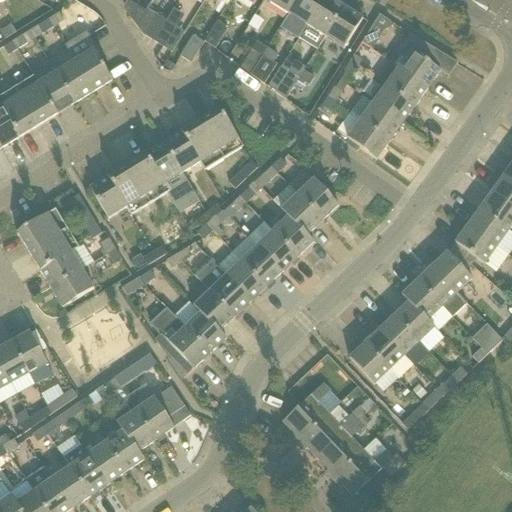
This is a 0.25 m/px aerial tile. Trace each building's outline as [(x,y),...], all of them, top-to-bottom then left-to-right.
[(153,0),(128,0),(127,3),(136,9),(130,19),(136,28),(147,11),(153,0)] [(264,0),(264,1),(288,16),(297,0),(264,0)] [(323,0),(297,0),(288,16),(289,17),(282,29),(299,39),(323,0)] [(325,39),(344,8),(330,0),(323,0),(299,39),(318,51),(325,39)] [(325,39),(344,51),(363,20),(344,8),(325,39)] [(153,43),(166,22),(147,11),(136,28),(143,36),(153,43)] [(64,22),(60,15),(49,21),(53,28),(64,22)] [(387,21),(380,16),(362,44),(369,49),(387,21)] [(49,21),(38,28),(31,32),(35,39),(43,35),(53,28),(49,21)] [(177,29),(166,22),(153,43),(164,50),(177,29)] [(217,22),(205,43),(215,50),(228,29),(217,22)] [(11,26),(0,33),(5,41),(16,34),(11,26)] [(35,39),(31,32),(12,43),(17,51),(35,39)] [(457,65),(410,35),(396,54),(405,61),(399,69),(398,70),(427,90),(440,72),(448,78),(457,65)] [(193,37),(180,58),(191,64),(203,44),(193,37)] [(8,56),(17,51),(12,43),(3,49),(8,56)] [(251,76),(262,58),(267,50),(257,44),(253,52),(254,52),(242,70),(251,76)] [(264,86),(276,66),(272,64),(277,57),(267,50),(262,58),(251,76),(264,86)] [(75,63),(93,94),(112,82),(93,51),(75,63)] [(351,63),(358,67),(362,62),(354,57),(351,63)] [(164,68),(170,73),(174,66),(168,62),(164,68)] [(75,63),(56,74),(75,106),(93,94),(75,63)] [(358,67),(351,63),(340,80),(347,85),(358,67)] [(386,87),(415,108),(427,90),(398,70),(399,69),(392,64),(379,82),(386,87)] [(292,66),(275,94),(286,101),(299,80),(299,81),(304,73),(292,66)] [(314,79),(304,73),(299,81),(309,87),(314,79)] [(56,74),(38,85),(57,116),(75,106),(56,74)] [(0,107),(19,139),(32,131),(48,121),(57,116),(38,85),(34,78),(25,83),(9,93),(0,98),(0,107)] [(335,104),(337,101),(347,85),(340,80),(328,99),(335,104)] [(307,86),(299,81),(295,87),(303,92),(307,86)] [(386,87),(373,104),(402,126),(415,108),(386,87)] [(339,107),(335,104),(328,99),(319,113),(330,120),(339,107)] [(402,126),(373,104),(361,122),(390,143),(402,126)] [(19,139),(0,107),(0,150),(0,151),(19,139)] [(220,110),(205,119),(191,128),(181,134),(200,165),(204,172),(214,166),(229,157),(243,148),(220,110)] [(377,161),(390,143),(361,122),(351,115),(337,134),(347,141),(377,161)] [(183,175),(200,165),(181,134),(164,144),(183,175)] [(191,188),(183,175),(164,144),(145,156),(169,194),(167,195),(170,201),(191,188)] [(133,163),(118,172),(107,179),(126,209),(126,210),(131,217),(142,210),(156,202),(167,195),(169,194),(145,156),(133,163)] [(280,161),(271,169),(277,176),(286,167),(280,161)] [(252,162),(239,174),(246,181),(258,169),(252,162)] [(511,166),(503,178),(511,184),(511,166)] [(268,184),(277,176),(271,169),(262,178),(268,184)] [(235,191),(246,181),(239,174),(229,184),(235,191)] [(511,184),(503,178),(492,194),(511,207),(511,184)] [(108,220),(111,219),(126,210),(126,209),(107,179),(90,190),(108,220)] [(339,207),(314,181),(298,196),(322,222),(339,207)] [(249,191),(240,200),(245,206),(255,197),(249,191)] [(511,207),(492,194),(479,211),(508,232),(511,226),(511,207)] [(298,196),(282,211),(289,218),(307,237),(308,236),(322,222),(298,196)] [(69,202),(78,217),(88,232),(93,240),(101,235),(96,227),(87,212),(78,197),(69,202)] [(231,220),(245,206),(240,200),(226,213),(229,217),(228,218),(231,220)] [(216,206),(207,214),(213,221),(221,214),(221,212),(216,206)] [(64,226),(55,211),(17,234),(26,249),(36,264),(41,272),(71,253),(71,254),(79,249),(74,241),(64,226)] [(511,234),(508,232),(479,211),(468,228),(508,257),(511,251),(511,234)] [(226,213),(224,215),(221,212),(221,214),(213,221),(207,226),(213,233),(228,218),(229,217),(226,213)] [(203,230),(207,226),(213,221),(207,214),(197,224),(203,230)] [(273,232),(298,259),(314,243),(308,236),(307,237),(289,218),(287,219),(273,232)] [(178,223),(160,233),(168,246),(185,235),(178,223)] [(249,238),(282,274),(298,259),(273,232),(272,233),(264,224),(249,238)] [(204,242),(213,233),(207,226),(203,230),(199,234),(197,235),(204,242)] [(508,257),(468,228),(455,245),(496,273),(508,257)] [(224,235),(218,229),(213,233),(220,239),(224,235)] [(266,289),(282,274),(249,238),(233,254),(266,289)] [(102,245),(108,255),(116,251),(110,240),(102,245)] [(150,255),(155,263),(168,256),(163,247),(150,255)] [(189,249),(178,255),(182,263),(193,256),(189,249)] [(122,262),(116,251),(108,255),(115,266),(122,262)] [(41,272),(51,290),(82,271),(71,254),(71,253),(41,272)] [(217,268),(251,304),(266,289),(233,254),(217,268)] [(471,279),(447,254),(433,267),(457,293),(471,279)] [(155,263),(150,255),(143,259),(148,268),(155,263)] [(171,270),(182,263),(178,255),(167,262),(171,270)] [(457,293),(433,267),(417,282),(442,308),(453,319),(467,305),(456,294),(457,293)] [(201,283),(210,292),(235,319),(251,304),(217,268),(201,283)] [(63,309),(94,291),(82,271),(51,290),(63,309)] [(151,273),(140,279),(144,287),(155,280),(151,273)] [(126,298),(144,287),(140,279),(122,290),(126,298)] [(409,303),(427,322),(442,308),(417,282),(402,297),(408,304),(409,303)] [(220,333),(235,319),(210,292),(193,308),(200,315),(201,314),(219,334),(220,333)] [(408,304),(395,317),(418,343),(433,329),(427,322),(409,303),(408,304)] [(193,370),(194,371),(210,355),(185,329),(175,318),(174,318),(167,310),(149,326),(160,338),(155,341),(167,356),(183,380),(193,370)] [(201,314),(200,315),(185,329),(210,355),(226,340),(220,333),(219,334),(201,314)] [(418,343),(395,317),(380,331),(404,357),(418,343)] [(511,329),(501,340),(503,342),(508,347),(511,342),(511,329)] [(380,331),(365,345),(389,371),(404,357),(380,331)] [(29,375),(47,365),(30,334),(12,344),(29,375)] [(490,341),(480,350),(487,357),(496,348),(490,341)] [(0,364),(11,385),(29,375),(12,344),(0,350),(0,364)] [(365,345),(350,360),(374,386),(389,371),(365,345)] [(487,357),(480,350),(471,359),(478,365),(487,357)] [(0,391),(11,385),(0,364),(0,391)] [(451,378),(457,385),(466,376),(460,369),(451,378)] [(448,393),(457,385),(451,378),(442,387),(448,393)] [(119,388),(114,381),(104,388),(96,394),(105,407),(114,400),(110,394),(119,388)] [(330,392),(323,385),(283,424),(293,435),(291,437),(298,445),(329,415),(318,404),(330,392)] [(427,395),(419,386),(413,392),(421,401),(427,395)] [(128,400),(136,412),(156,442),(175,429),(174,429),(190,417),(171,389),(155,400),(146,387),(128,400)] [(77,399),(72,391),(47,408),(52,416),(77,399)] [(421,406),(427,413),(443,398),(437,392),(421,406)] [(80,404),(85,411),(94,405),(89,398),(80,404)] [(66,424),(85,411),(80,404),(61,417),(66,424)] [(418,421),(427,413),(421,406),(412,415),(418,421)] [(360,407),(351,416),(358,423),(364,417),(367,414),(361,408),(360,407)] [(47,408),(30,420),(35,427),(45,420),(52,416),(47,408)] [(138,454),(139,453),(156,442),(136,412),(117,425),(122,432),(123,431),(138,454)] [(318,461),(358,423),(351,416),(344,423),(345,424),(341,428),(329,415),(298,445),(305,452),(307,450),(318,461)] [(43,429),(48,437),(66,424),(61,417),(43,429)] [(358,423),(364,430),(370,424),(364,417),(358,423)] [(25,435),(35,427),(30,420),(20,427),(25,435)] [(333,482),(364,452),(351,439),(355,435),(357,436),(364,430),(358,423),(318,461),(328,472),(326,474),(333,482)] [(106,443),(127,473),(145,461),(139,453),(138,454),(123,431),(122,432),(117,425),(101,435),(106,443)] [(48,437),(43,429),(32,437),(37,444),(48,437)] [(0,449),(3,448),(10,444),(6,436),(0,439),(0,449)] [(14,442),(10,444),(3,448),(7,455),(18,449),(14,442)] [(108,486),(110,485),(127,473),(106,443),(87,456),(108,486)] [(64,459),(70,468),(69,468),(90,498),(108,486),(87,456),(82,447),(64,459)] [(374,463),(364,452),(333,482),(339,489),(342,486),(353,498),(382,469),(392,460),(386,452),(374,463)] [(382,469),(391,479),(399,472),(405,466),(396,457),(392,460),(382,469)] [(52,480),(72,511),(90,498),(69,468),(52,480)] [(46,511),(70,511),(71,511),(72,511),(52,480),(51,480),(44,469),(26,481),(33,492),(46,511)] [(0,511),(19,511),(15,505),(17,504),(12,497),(11,497),(2,484),(0,485),(0,511)] [(46,511),(33,492),(17,504),(15,505),(19,511),(46,511)]
